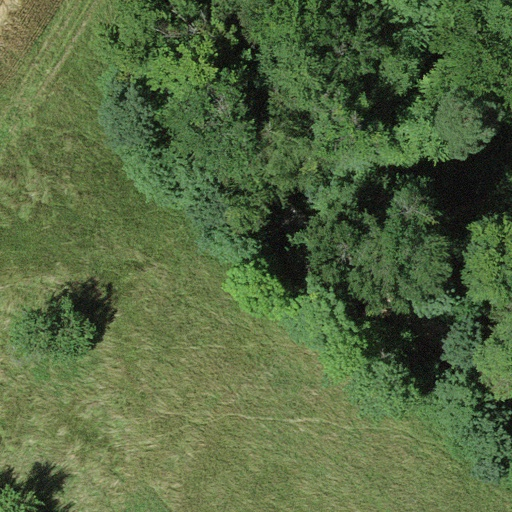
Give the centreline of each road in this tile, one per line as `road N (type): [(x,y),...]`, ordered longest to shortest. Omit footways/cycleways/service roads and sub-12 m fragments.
road 1 (track): [(177,0),(175,128),(234,203),(511,440)]
road 2 (track): [(103,0),(0,137)]
